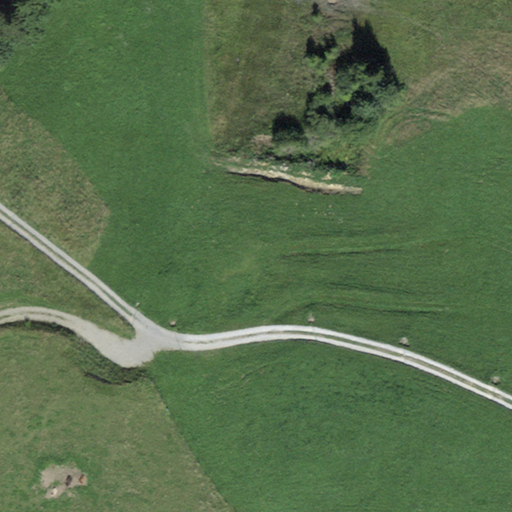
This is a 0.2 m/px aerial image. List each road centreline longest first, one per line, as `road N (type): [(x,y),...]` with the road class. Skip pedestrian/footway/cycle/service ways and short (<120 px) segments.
road 1 (track): [(0,210),(171,340),(312,333),(403,355),(511,402)]
road 2 (track): [(158,335),(133,351),(43,313),(0,317)]
